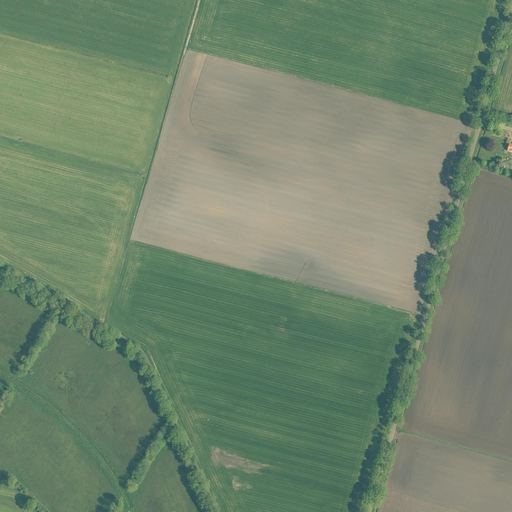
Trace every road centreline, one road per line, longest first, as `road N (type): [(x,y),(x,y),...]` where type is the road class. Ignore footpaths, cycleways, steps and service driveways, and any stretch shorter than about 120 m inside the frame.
road 1 (unclassified): [(369,511),(511,6)]
road 2 (track): [(129,511),(90,451),(0,375)]
